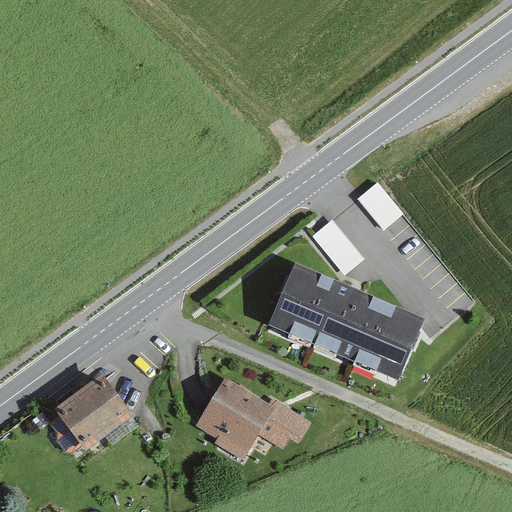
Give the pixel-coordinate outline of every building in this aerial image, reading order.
[(381,180),(359,194),(381,228),(403,214),(381,180)] [(347,271),(364,255),(331,219),(313,235),(347,271)] [(299,275),(276,328),(396,380),(419,327),(299,275)] [(273,412),(219,382),(192,430),(246,460),(273,412)] [(96,383),(49,419),(82,461),(128,424),(96,383)]
